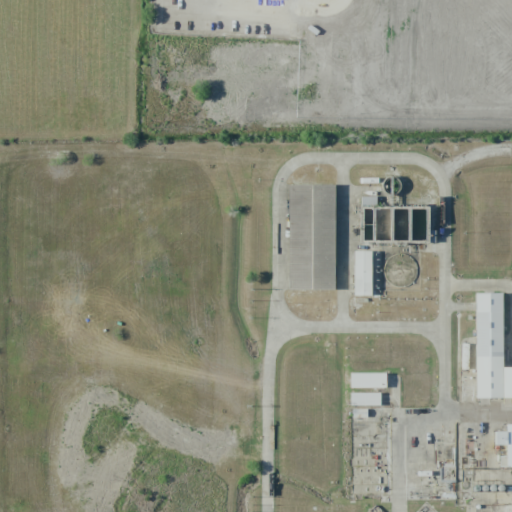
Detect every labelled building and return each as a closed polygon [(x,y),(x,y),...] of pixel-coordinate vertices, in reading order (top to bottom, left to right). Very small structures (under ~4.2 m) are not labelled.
[(288,290),(334,289),(332,184),(287,185),(288,290)] [(359,299),(359,255),(375,255),(375,299),(359,299)] [(480,400),(480,297),(506,297),(505,400),(480,400)] [(385,388),(385,373),(350,373),(350,388),(385,388)] [(379,393),(350,393),(350,405),(379,405),(379,393)] [(494,445),(506,445),(506,467),(511,466),(511,424),(505,425),(505,431),(494,431),(494,445)]
